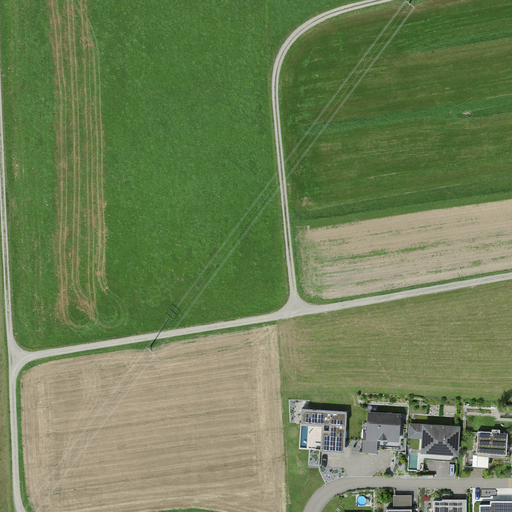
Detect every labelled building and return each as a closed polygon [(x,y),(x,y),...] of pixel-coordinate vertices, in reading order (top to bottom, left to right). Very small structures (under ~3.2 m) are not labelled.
[(357,410),(312,411),(312,424),(330,424),(330,450),(352,450),(352,425),(357,425),(357,410)] [(408,415),(377,414),(376,434),(371,434),(370,455),(386,456),(387,442),(407,442),(408,415)] [(471,425),(415,423),(415,442),(432,442),(431,453),(470,454),(471,425)] [(511,432),(489,432),(489,454),(511,454),(511,432)] [(468,511),(468,500),(434,501),(433,511),(468,511)] [(511,511),(511,500),(490,501),(489,511),(511,511)]
